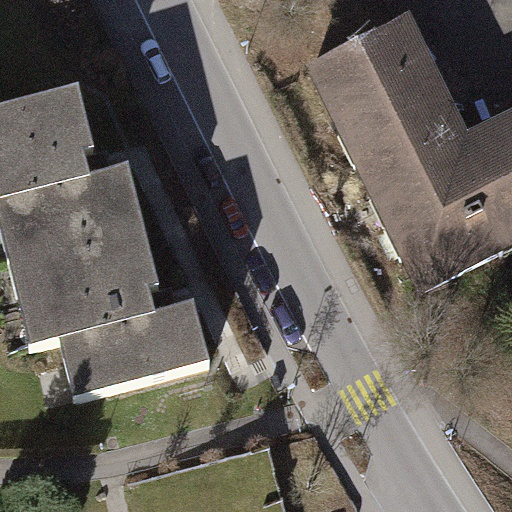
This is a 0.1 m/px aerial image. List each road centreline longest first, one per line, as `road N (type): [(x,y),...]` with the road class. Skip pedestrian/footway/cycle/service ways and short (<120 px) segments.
road 1 (residential): [(161,0),(429,511)]
road 2 (track): [(389,434),(420,415),(449,416),(511,463)]
